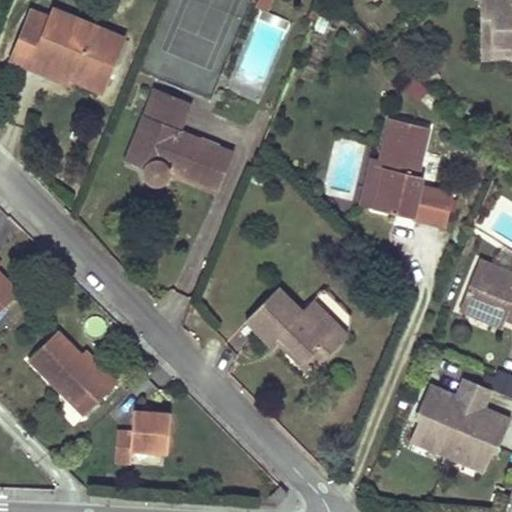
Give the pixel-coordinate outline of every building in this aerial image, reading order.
[(511,0),(482,0),(483,30),(496,30),(496,45),(511,45),(511,0)] [(13,62),(32,70),(37,58),(73,74),(70,81),(101,94),(123,42),(55,13),(51,22),(33,14),(13,62)] [(496,30),(483,30),(483,58),(511,57),(511,45),(496,45),(496,30)] [(37,58),(32,70),(68,85),(70,81),(73,74),(37,58)] [(422,103),(429,89),(410,79),(403,93),(422,103)] [(222,195),(240,152),(187,129),(195,106),(159,90),(146,120),(158,125),(137,171),(155,179),(155,183),(155,185),(157,188),(160,191),(163,192),(167,191),(169,190),(172,187),(172,185),(175,177),(222,195)] [(416,171),(425,123),(385,113),(374,164),(381,165),(372,209),(439,223),(446,191),(419,185),(421,172),(416,171)] [(158,125),(146,120),(126,166),(137,171),(158,125)] [(363,162),(353,205),(372,209),(381,165),(374,164),(363,162)] [(511,293),(511,281),(479,267),(474,277),(511,293)] [(0,316),(21,294),(0,273),(0,316)] [(511,293),(474,277),(459,312),(491,326),(495,317),(506,322),(511,324),(511,293)] [(276,290),(243,322),(267,347),(272,343),(279,336),(314,370),(330,356),(315,341),(331,324),(310,303),(300,312),(276,290)] [(495,317),(491,326),(502,331),(506,322),(495,317)] [(315,341),(330,356),(348,340),(331,324),(315,341)] [(78,416),(83,412),(110,386),(53,329),(28,356),(23,361),(78,416)] [(279,336),(272,343),(307,377),(314,370),(279,336)] [(511,376),(501,372),(494,390),(511,396),(511,376)] [(455,399),(454,402),(478,413),(479,410),(480,411),(489,393),(462,380),(454,398),(455,399)] [(454,398),(427,386),(412,418),(416,420),(420,422),(417,427),(414,425),(406,441),(479,475),(486,459),(483,457),(485,452),(489,454),(492,456),(507,423),(480,411),(479,410),(478,413),(454,402),(455,399),(454,398)] [(162,458),(165,421),(133,418),(132,436),(113,434),(112,441),(109,467),(128,469),(128,458),(129,454),(162,458)] [(278,488),(268,498),(275,505),(285,495),(278,488)]
